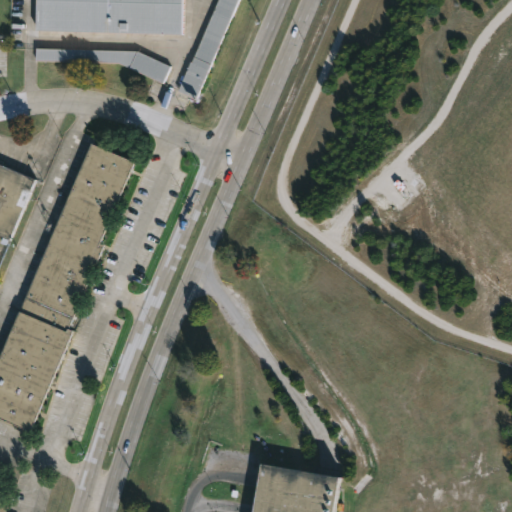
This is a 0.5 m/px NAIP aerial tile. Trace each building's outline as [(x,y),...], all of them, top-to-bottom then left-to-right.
[(181,0),(180,33),(34,28),(34,0),(181,0)] [(237,0),(216,0),(182,93),(200,100),(237,0)] [(128,50),(36,48),(36,60),(107,62),(165,80),(170,63),(128,50)] [(34,413),(26,432),(0,420),(0,347),(88,142),(131,161),(96,243),(101,245),(65,329),(70,331),(34,413)] [(0,161),(39,178),(12,240),(0,234),(0,161)] [(334,511),(340,476),(263,464),(255,511),(334,511)]
